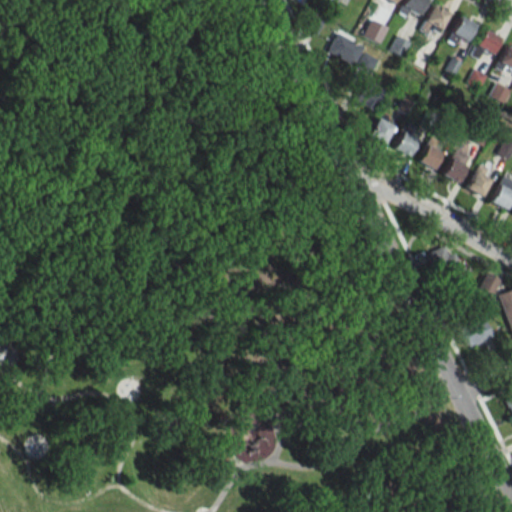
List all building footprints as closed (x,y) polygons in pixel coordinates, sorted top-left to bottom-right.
[(400,0),(398,4),(414,13),(421,0),(400,0)] [(429,3),(420,20),(435,28),(445,12),(429,3)] [(312,33),(321,20),(310,13),(302,27),(312,33)] [(456,15),(447,32),(463,40),(472,24),(456,15)] [(481,28),(471,44),(487,53),(496,37),(481,28)] [(323,51),(349,65),(360,46),(334,32),(323,51)] [(407,41),(393,35),(386,49),(400,56),(407,41)] [(511,48),(504,44),(494,61),(510,70),(511,66),(511,48)] [(364,75),(375,61),(363,51),(352,66),(364,75)] [(482,75),(471,68),(464,81),(475,87),(482,75)] [(369,110),(381,88),(364,79),(352,101),(369,110)] [(507,89),(493,81),(485,95),(500,102),(507,89)] [(365,135),(381,143),(390,125),(374,117),(365,135)] [(389,148),(405,156),(414,138),(399,130),(389,148)] [(414,161),(429,169),(440,148),(425,140),(414,161)] [(468,157),(453,148),(439,171),(454,180),(468,157)] [(462,187),(477,196),(490,172),(475,163),(462,187)] [(502,209),(511,186),(511,181),(498,175),(486,202),(502,209)] [(426,251),(437,284),(458,278),(446,244),(426,251)] [(498,279),(485,272),(476,286),(490,294),(498,279)] [(510,334),(511,333),(511,286),(494,295),(510,334)] [(463,348),(489,335),(481,319),(455,331),(463,348)] [(511,393),(501,398),(509,417),(511,415),(511,393)]
